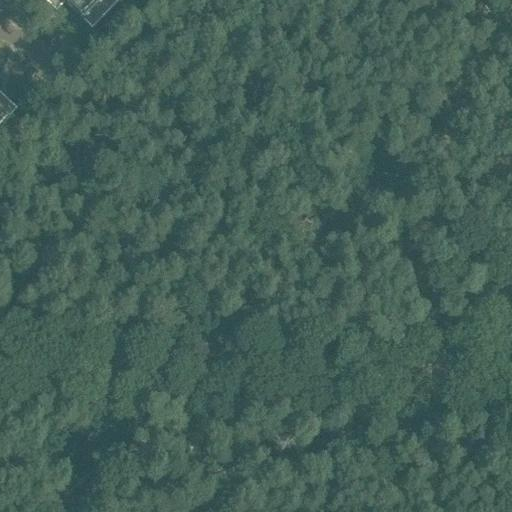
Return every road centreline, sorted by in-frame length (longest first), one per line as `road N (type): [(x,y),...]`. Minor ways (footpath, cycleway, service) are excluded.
road 1 (track): [(0,365),(511,373)]
road 2 (unknown): [(227,0),(0,238)]
